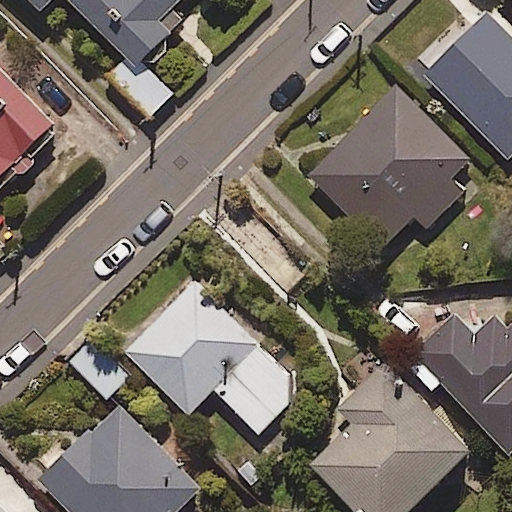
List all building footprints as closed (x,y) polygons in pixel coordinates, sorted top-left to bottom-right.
[(180,11),(190,21),(211,0),(26,0),(43,17),(60,0),(63,0),(135,74),(172,39),(162,29),(180,11)] [(511,35),(486,7),(416,72),(511,174),(511,35)] [(31,154),(55,129),(0,73),(0,183),(7,177),(18,187),(41,164),(31,154)] [(176,98),(150,74),(127,98),(153,122),(176,98)] [(453,183),(473,162),(397,90),(311,181),(388,253),(417,222),(429,234),(466,195),(453,183)] [(260,440),(305,395),(197,288),(127,359),(190,422),(216,396),(260,440)] [(444,389),(511,463),(511,331),(505,338),(473,304),(405,366),(435,398),(444,389)] [(128,385),(91,350),(72,370),(109,405),(128,385)] [(351,511),(419,511),(474,457),(377,360),(326,411),(338,423),(300,460),(351,511)] [(186,511),(201,498),(120,413),(42,487),(66,511),(186,511)]
